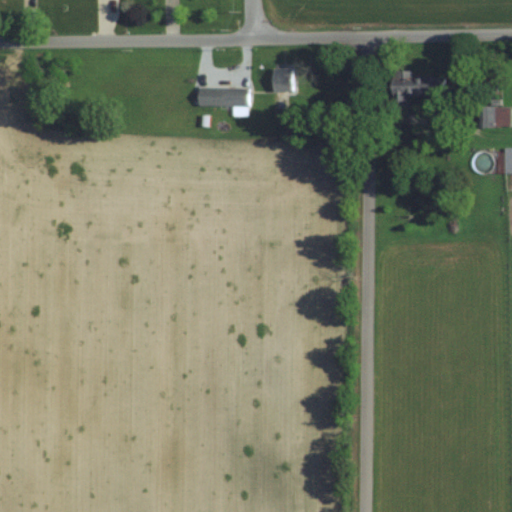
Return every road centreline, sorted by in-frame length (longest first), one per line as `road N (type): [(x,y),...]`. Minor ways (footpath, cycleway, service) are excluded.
road 1 (residential): [(511,34),(0,43)]
road 2 (residential): [(366,511),(372,38)]
